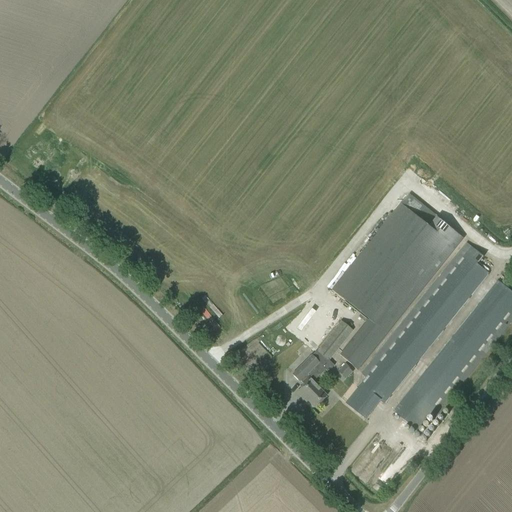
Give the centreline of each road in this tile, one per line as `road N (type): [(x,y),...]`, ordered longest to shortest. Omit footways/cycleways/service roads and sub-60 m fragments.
road 1 (unclassified): [(356,511),(117,272),(0,181)]
road 2 (unclassified): [(390,511),(511,358)]
